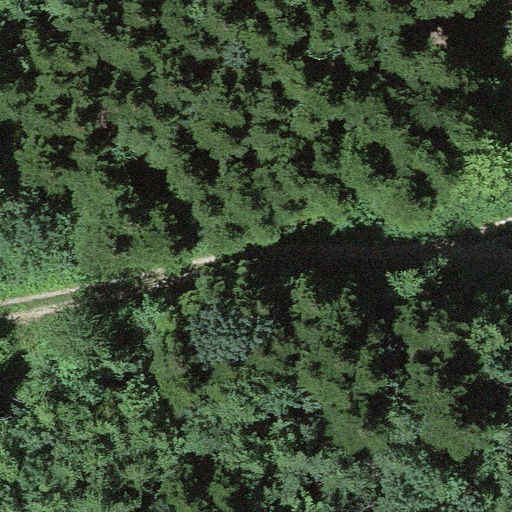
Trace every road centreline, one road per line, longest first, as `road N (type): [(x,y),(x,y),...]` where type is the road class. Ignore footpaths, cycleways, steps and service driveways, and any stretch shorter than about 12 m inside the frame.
road 1 (track): [(511,251),(334,250),(220,263),(0,307)]
road 2 (track): [(54,298),(0,421)]
